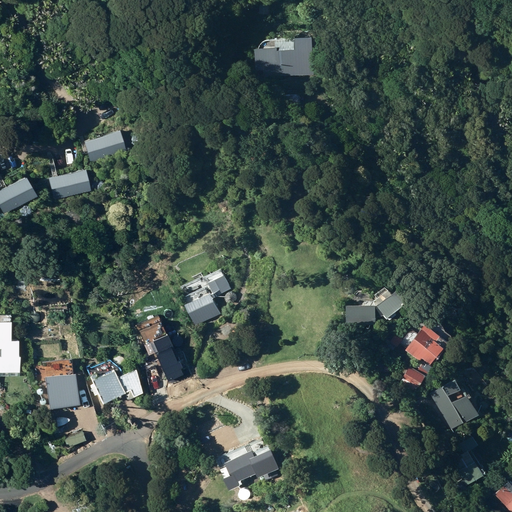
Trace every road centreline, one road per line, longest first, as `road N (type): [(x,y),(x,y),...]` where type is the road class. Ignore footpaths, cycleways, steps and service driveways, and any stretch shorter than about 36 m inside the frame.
road 1 (residential): [(127,441),(212,387),(288,365),(326,367),(375,396),(429,511)]
road 2 (residential): [(0,493),(127,441)]
